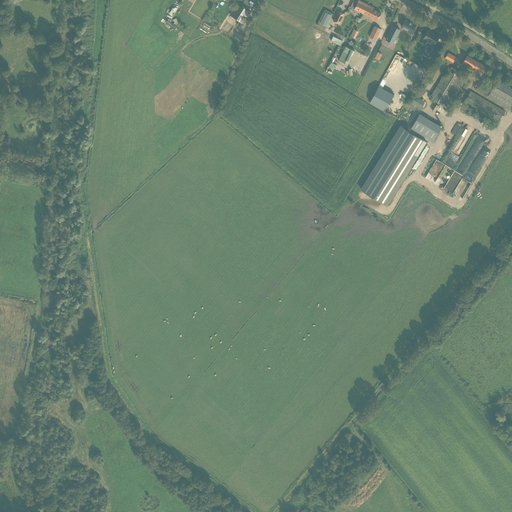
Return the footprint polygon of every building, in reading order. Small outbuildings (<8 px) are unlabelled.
[(353,1),(350,7),(354,9),(358,11),(358,10),(362,11),(361,13),(363,14),(365,9),(366,9),(368,5),(358,0),(357,3),(353,1)] [(237,3),(230,15),(243,23),(251,12),(237,3)] [(365,9),(363,14),(370,17),(371,15),(375,17),(373,21),(377,22),(378,19),(379,18),(381,13),(373,10),(374,8),(368,5),(366,9),(365,9)] [(326,11),(321,20),(325,22),(330,13),(326,11)] [(333,21),(339,24),(345,14),(338,11),(333,21)] [(407,31),(411,33),(416,24),(413,22),(412,23),(405,20),(401,27),(408,30),(407,31)] [(369,37),(371,37),(375,40),(381,29),(374,26),(369,37)] [(393,26),(386,40),(393,43),(397,35),(400,30),(393,26)] [(434,44),(439,36),(435,34),(433,33),(428,30),(423,38),(430,42),(428,47),(431,49),(434,44)] [(334,35),(331,41),(341,45),(343,40),(334,35)] [(345,46),(343,51),(344,51),(352,55),(354,52),(354,51),(345,46)] [(377,51),(375,57),(381,60),(383,53),(377,51)] [(445,58),(453,62),(456,57),(448,52),(445,58)] [(461,65),(474,72),(476,69),(483,73),(487,67),(467,55),(461,65)] [(429,98),(447,108),(466,76),(451,67),(445,77),(443,76),(429,98)] [(488,96),(511,110),(511,88),(497,80),(488,96)] [(474,88),(479,91),(483,86),(477,83),(474,88)] [(385,111),(394,95),(378,86),(369,102),(385,111)] [(464,102),(498,122),(504,111),(470,91),(464,102)] [(412,97),(411,108),(422,108),(422,101),(417,100),(417,97),(412,97)] [(412,129),(436,141),(444,126),(420,113),(412,129)] [(426,143),(400,127),(360,190),(386,207),(426,143)] [(449,157),(456,161),(463,150),(455,146),(449,157)] [(464,197),(475,176),(466,172),(464,176),(455,171),(453,174),(456,175),(454,180),(452,179),(451,181),(450,180),(447,186),(454,190),(454,191),(464,197)]
